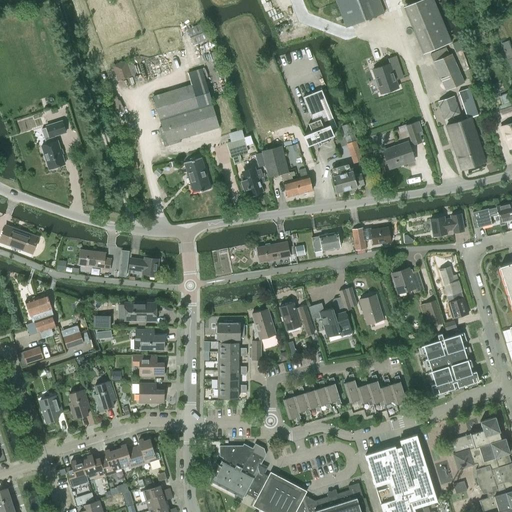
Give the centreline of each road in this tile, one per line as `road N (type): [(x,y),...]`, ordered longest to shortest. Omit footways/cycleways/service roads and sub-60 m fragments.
road 1 (residential): [(185,233),(511,174)]
road 2 (track): [(131,229),(55,0)]
road 3 (residential): [(295,436),(319,428),(347,438),(505,383)]
road 4 (track): [(451,188),(394,0)]
road 5 (residential): [(190,286),(71,276),(0,252)]
road 6 (residential): [(185,233),(111,226),(0,188)]
road 7 (residential): [(262,423),(265,381),(384,362)]
road 8 (residential): [(44,459),(145,423),(185,423)]
road 9 (residential): [(505,383),(462,247)]
road 10 (residential): [(185,423),(190,286)]
road 11 (residential): [(311,487),(346,476),(353,459),(336,449),(302,457),(295,436)]
road 12 (residential): [(338,261),(462,247)]
road 13 (residential): [(0,349),(44,459)]
